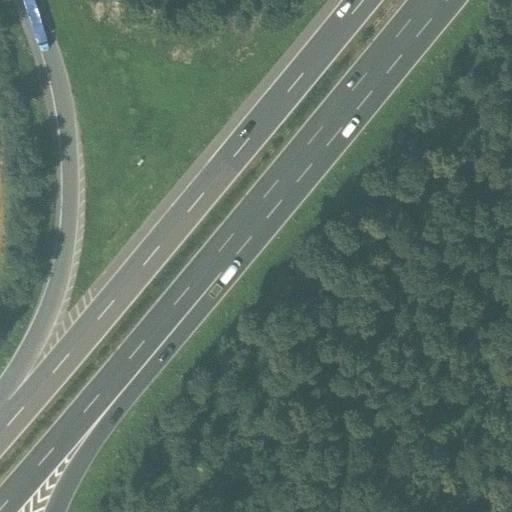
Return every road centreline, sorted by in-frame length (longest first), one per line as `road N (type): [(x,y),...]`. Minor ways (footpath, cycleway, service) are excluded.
road 1 (motorway): [(363,0),(0,432)]
road 2 (motorway): [(112,385),(428,0)]
road 3 (motorway): [(29,0),(62,119),(64,247),(0,426)]
road 4 (motorway): [(0,507),(112,385)]
road 5 (motorway): [(55,511),(112,385)]
